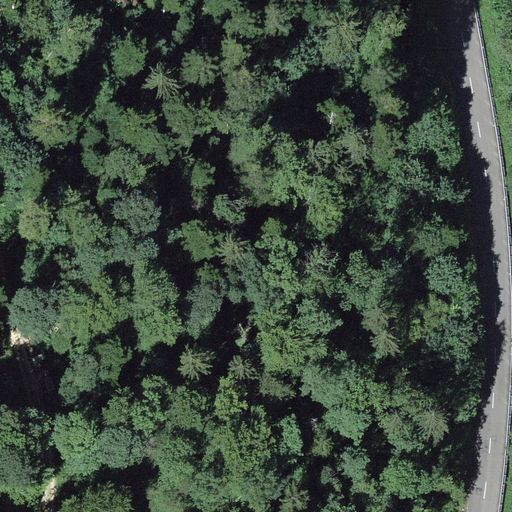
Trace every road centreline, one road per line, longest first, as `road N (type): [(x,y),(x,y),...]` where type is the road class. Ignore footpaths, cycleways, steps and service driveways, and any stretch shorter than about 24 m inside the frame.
road 1 (secondary): [(481,511),(492,409),(489,206),(454,0)]
road 2 (track): [(47,511),(45,440),(0,254)]
